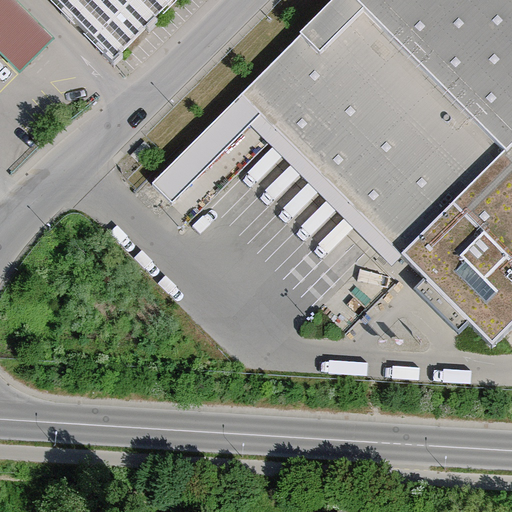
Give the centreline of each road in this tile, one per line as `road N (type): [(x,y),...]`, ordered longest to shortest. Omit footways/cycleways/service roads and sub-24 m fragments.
road 1 (tertiary): [(511,450),(0,419)]
road 2 (unclassified): [(250,0),(0,237)]
